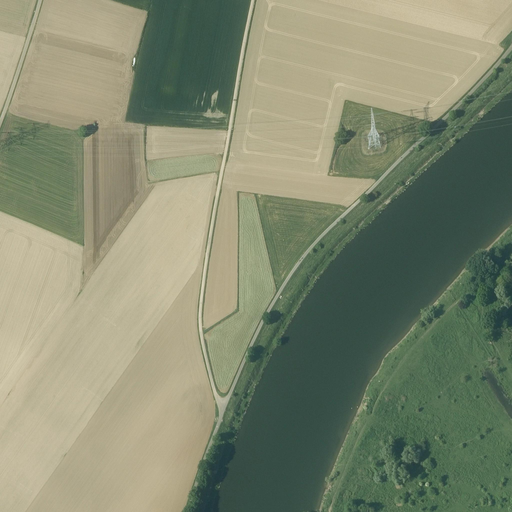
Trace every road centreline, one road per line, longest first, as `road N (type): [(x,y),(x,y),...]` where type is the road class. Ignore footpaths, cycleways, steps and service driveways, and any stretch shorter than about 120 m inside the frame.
road 1 (unclassified): [(511,48),(305,255),(261,324),(223,410)]
road 2 (unclassified): [(223,410),(199,316),(252,0)]
road 3 (track): [(511,251),(397,367),(330,511)]
road 4 (unclassified): [(0,122),(40,0)]
